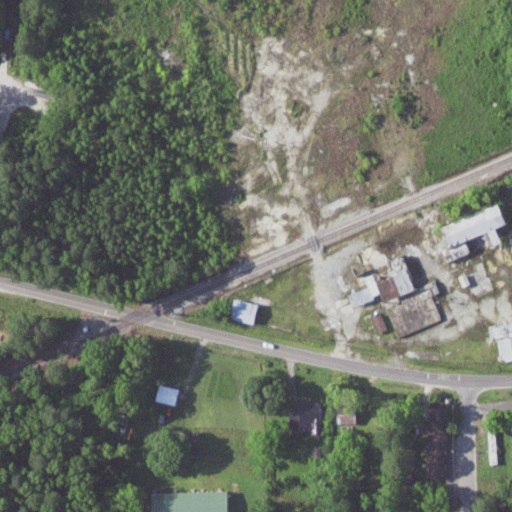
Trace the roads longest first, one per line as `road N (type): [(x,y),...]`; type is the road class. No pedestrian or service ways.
road 1 (residential): [(0,282),(389,373),(511,379)]
road 2 (residential): [(336,362),(341,316),(233,39),(208,0)]
road 3 (residential): [(469,511),(469,380)]
